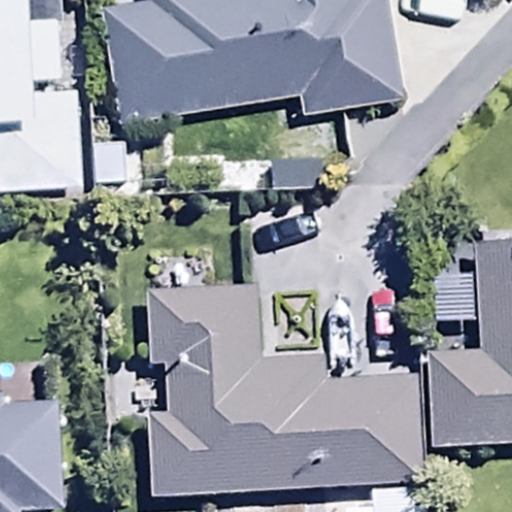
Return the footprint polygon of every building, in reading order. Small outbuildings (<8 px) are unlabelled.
[(0,0),(0,200),(83,200),(81,98),(66,98),(65,27),(38,27),(37,0),(0,0)] [(152,0),(153,4),(104,11),(122,130),(300,103),(303,121),(404,106),(388,0),(152,0)] [(431,362),(436,457),(511,453),(511,252),(475,254),(480,359),(431,362)] [(148,425),(150,504),(371,497),(371,511),(418,511),(414,383),(332,386),(331,362),(264,365),(262,294),(150,297),(152,372),(171,372),(172,425),(148,425)] [(0,511),(63,511),(59,417),(2,419),(1,403),(0,402),(0,511)]
